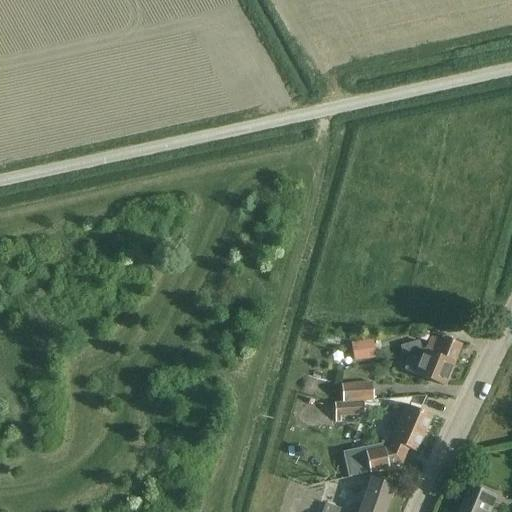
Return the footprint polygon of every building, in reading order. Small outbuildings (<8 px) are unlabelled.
[(424,351),(453,363),(461,345),(432,334),(424,351)] [(399,347),(401,357),(421,352),(418,342),(399,347)] [(373,343),(351,347),(353,363),(376,359),(373,343)] [(408,359),(403,371),(444,387),(444,385),(446,381),(453,363),(424,351),(419,364),(408,359)] [(342,401),(371,399),(370,383),(341,385),(342,401)] [(322,403),(314,420),(331,427),(338,411),(322,403)] [(381,449),(365,452),(369,473),(387,469),(387,467),(401,464),(406,451),(414,454),(430,418),(406,407),(392,440),(379,442),(381,449)] [(384,511),(393,487),(370,479),(360,509),(350,505),(347,511),(384,511)] [(457,511),(490,511),(496,498),(469,486),(457,511)]
